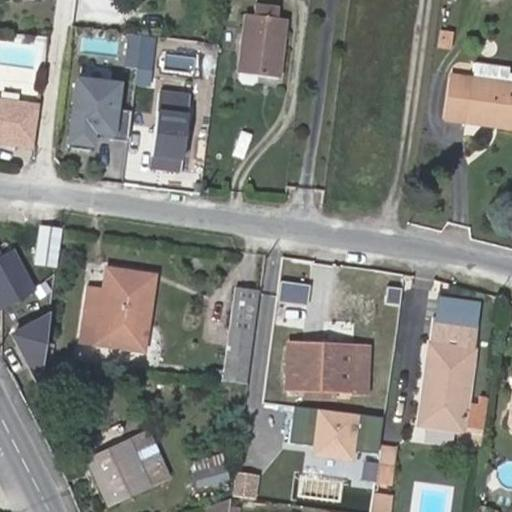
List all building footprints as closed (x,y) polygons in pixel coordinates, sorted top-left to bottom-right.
[(256,17),(247,15),(239,72),(238,82),(242,87),(252,89),(258,85),(259,75),(278,77),(286,21),(275,19),(277,7),(258,5),(256,17)] [(452,33),(440,32),(438,47),(450,48),(452,33)] [(137,67),(141,34),(129,33),(125,66),(137,67)] [(448,117),(466,119),(467,113),(502,119),(501,125),(511,126),(511,84),(453,75),(448,117)] [(128,142),(132,113),(117,111),(120,86),(78,81),(70,147),(92,149),(94,133),(113,136),(112,140),(128,142)] [(189,109),(190,93),(160,89),(158,105),(189,109)] [(40,103),(0,97),(0,142),(21,144),(21,141),(35,142),(40,103)] [(181,169),(189,109),(158,105),(152,154),(166,155),(164,167),(181,169)] [(467,113),(466,119),(501,125),(502,119),(467,113)] [(164,167),(166,155),(152,154),(151,166),(164,167)] [(0,226),(0,302),(8,318),(39,301),(1,226),(0,226)] [(55,267),(60,228),(40,226),(39,229),(35,229),(33,237),(38,238),(34,264),(55,267)] [(106,270),(103,292),(101,308),(85,305),(80,341),(143,350),(154,277),(106,270)] [(247,384),(261,291),(238,288),(225,381),(247,384)] [(101,308),(103,292),(87,289),(85,305),(101,308)] [(38,384),(48,317),(12,336),(38,384)] [(428,347),(476,353),(479,328),(432,322),(428,347)] [(352,395),(355,348),(288,346),(286,391),(352,395)] [(419,425),(465,430),(468,406),(476,353),(428,347),(419,425)] [(368,349),(355,348),(352,395),(367,395),(368,349)] [(484,432),(487,408),(468,406),(465,430),(484,432)] [(109,504),(168,478),(147,433),(88,460),(109,504)] [(396,449),(383,447),(378,483),(393,484),(396,449)] [(379,456),(361,453),(357,483),(374,485),(379,456)] [(198,488),(229,479),(223,454),(191,464),(198,488)] [(389,511),(392,497),(373,494),(370,511),(389,511)] [(227,511),(229,506),(230,501),(204,508),(203,511),(227,511)]
